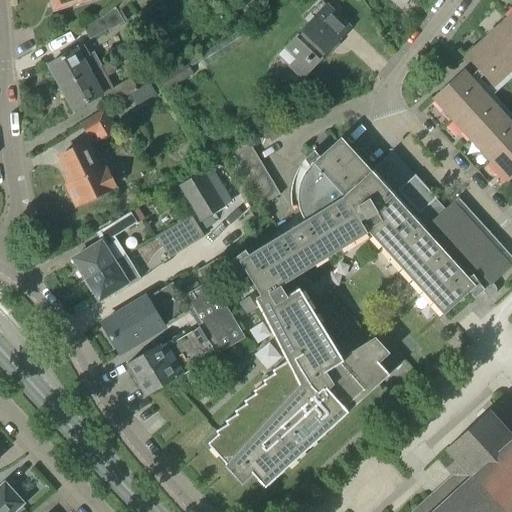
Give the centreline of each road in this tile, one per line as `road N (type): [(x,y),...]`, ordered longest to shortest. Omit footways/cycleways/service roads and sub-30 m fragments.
road 1 (residential): [(200,511),(145,454),(50,306),(0,264)]
road 2 (residential): [(456,0),(392,86),(391,105),(511,232)]
road 3 (tertiary): [(148,511),(0,349)]
road 4 (residential): [(0,28),(18,207),(0,241)]
road 5 (residential): [(0,404),(99,511)]
